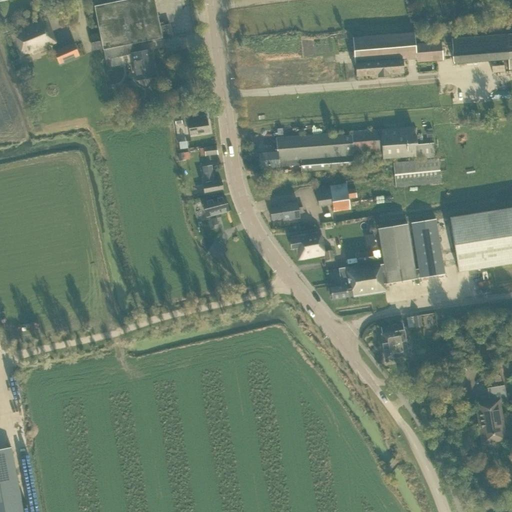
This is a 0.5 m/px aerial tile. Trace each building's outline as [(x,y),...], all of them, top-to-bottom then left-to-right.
[(154,0),(122,0),(94,6),(103,50),(104,49),(106,60),(131,55),(136,80),(155,76),(150,50),(145,51),(143,42),(155,39),(155,41),(172,38),(169,25),(162,26),(162,25),(160,24),(159,24),(154,0)] [(490,0),(484,2),(486,12),(493,10),(490,0)] [(11,35),(20,56),(30,52),(32,56),(57,46),(45,18),(19,29),(20,32),(11,35)] [(89,35),(93,51),(103,49),(99,32),(89,35)] [(414,33),(353,38),(355,63),(356,76),(378,74),(378,77),(389,76),(389,73),(404,72),(403,60),(416,59),(417,62),(443,60),(441,42),(415,44),(414,33)] [(508,60),(509,70),(511,69),(511,34),(451,39),(453,64),(508,60)] [(79,57),(73,43),(53,52),(59,66),(79,57)] [(303,79),(343,78),(343,65),(303,66),(303,79)] [(209,132),(207,119),(194,121),(193,115),(183,117),(184,127),(188,126),(190,135),(209,132)] [(383,159),(415,157),(413,127),(380,130),(382,151),(383,159)] [(344,168),(354,168),(353,153),(382,151),(380,130),(352,132),(352,134),(341,135),(344,168)] [(277,153),(260,154),(261,168),(301,164),(301,172),(344,168),(341,135),(341,133),(276,138),(277,153)] [(204,147),(205,156),(218,155),(217,146),(204,147)] [(393,163),(396,188),(441,183),(438,159),(393,163)] [(213,181),(211,166),(203,167),(204,182),(202,182),(205,195),(223,191),(221,180),(213,181)] [(333,212),(350,210),(349,203),(353,202),(352,198),(357,197),(355,189),(347,190),(346,184),(316,188),(319,206),(332,204),(333,212)] [(225,196),(217,198),(217,196),(207,198),(208,202),(203,203),(207,217),(229,211),(225,196)] [(278,208),(270,209),(271,220),(283,218),(284,221),(300,218),(299,213),(303,213),(303,208),(298,208),(297,202),(278,205),(278,208)] [(455,250),(457,262),(458,269),(458,272),(511,263),(511,207),(450,218),(455,250)] [(407,224),(378,229),(383,264),(381,264),(380,262),(343,268),(339,269),(342,286),(330,288),(332,299),(353,296),(353,297),(385,292),(384,284),(387,284),(416,279),(444,275),(443,264),(441,252),(436,220),(411,224),(419,269),(415,269),(407,224)] [(297,256),(298,256),(299,260),(324,255),(326,261),(334,260),(332,251),(324,252),(320,232),(305,235),(305,233),(291,236),(291,239),(288,240),(291,250),(295,249),(297,256)] [(215,240),(207,252),(220,260),(227,249),(215,240)] [(357,254),(358,263),(373,261),(372,251),(357,254)] [(413,317),(415,328),(422,326),(420,315),(413,317)] [(408,355),(404,330),(403,324),(380,328),(385,359),(408,355)] [(500,386),(487,388),(488,395),(501,393),(501,392),(500,386)] [(479,403),(476,404),(478,419),(480,418),(480,422),(479,423),(480,429),(483,430),(484,440),(494,439),(494,441),(503,440),(502,433),(505,432),(502,414),(499,414),(497,400),(482,402),(482,403),(479,404),(479,403)] [(0,511),(22,511),(15,469),(11,470),(9,460),(0,461),(0,511)]
